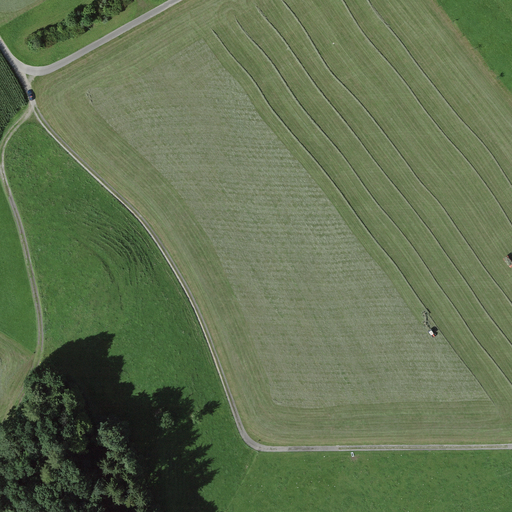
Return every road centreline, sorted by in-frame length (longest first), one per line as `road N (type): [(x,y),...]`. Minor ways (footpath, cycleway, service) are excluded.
road 1 (track): [(511,447),(252,444),(204,324),(152,234),(32,104)]
road 2 (track): [(0,163),(40,328),(40,350),(0,446)]
road 3 (unclassified): [(0,40),(17,65),(44,71),(178,0)]
